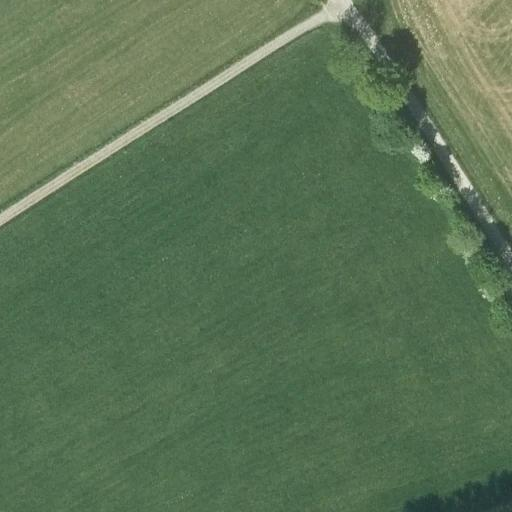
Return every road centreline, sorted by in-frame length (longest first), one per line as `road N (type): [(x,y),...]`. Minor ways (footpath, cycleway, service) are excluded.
road 1 (track): [(340,4),(0,242)]
road 2 (track): [(511,263),(379,51),(340,4)]
